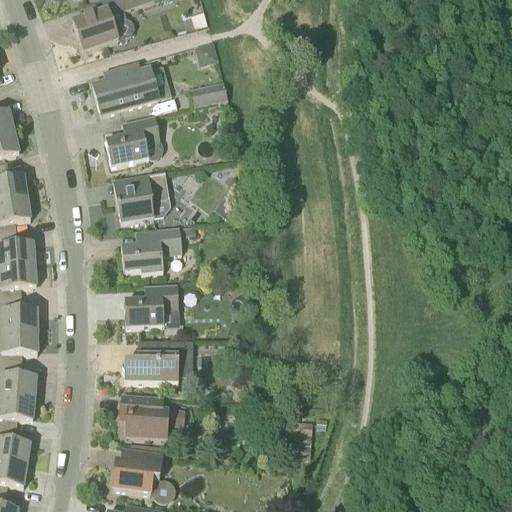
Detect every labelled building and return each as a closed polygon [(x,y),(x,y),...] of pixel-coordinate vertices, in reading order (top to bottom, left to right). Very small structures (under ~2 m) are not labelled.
[(120,17),(162,3),(160,0),(114,0),(115,0),(120,17)] [(83,58),(117,46),(107,15),(72,27),(83,58)] [(116,74),(102,78),(105,88),(92,92),(100,122),(158,106),(149,75),(139,78),(136,69),(116,74)] [(188,96),(192,114),(227,106),(223,88),(188,96)] [(0,141),(13,138),(8,117),(0,118),(0,141)] [(122,129),(125,143),(105,147),(111,173),(148,165),(145,151),(160,148),(154,122),(122,129)] [(13,138),(0,141),(0,174),(1,175),(0,168),(0,164),(19,160),(13,138)] [(1,175),(0,174),(0,208),(26,204),(23,182),(3,185),(1,175)] [(112,186),(116,215),(118,214),(120,230),(141,226),(145,229),(149,225),(153,224),(151,209),(166,206),(168,203),(164,178),(112,186)] [(0,240),(11,239),(10,229),(30,226),(26,204),(0,208),(0,240)] [(196,241),(195,232),(179,233),(180,243),(196,241)] [(134,238),(136,251),(120,253),(123,279),(140,277),(140,281),(163,279),(161,262),(181,260),(179,233),(134,238)] [(0,273),(34,271),(32,249),(12,250),(11,239),(0,240),(0,273)] [(34,271),(0,273),(0,305),(16,305),(16,294),(36,293),(34,271)] [(124,307),(125,334),(163,332),(163,317),(178,317),(177,290),(143,292),(144,306),(124,307)] [(182,301),(193,300),(193,291),(181,292),(182,301)] [(16,305),(0,305),(0,337),(37,338),(37,316),(17,316),(16,305)] [(242,344),(247,331),(232,325),(227,338),(242,344)] [(37,338),(0,337),(0,369),(16,371),(16,360),(37,360),(37,338)] [(178,389),(178,361),(184,361),(185,347),(137,347),(137,360),(136,360),(136,366),(124,366),(124,371),(121,375),(124,379),(124,389),(178,389)] [(15,381),(16,371),(0,369),(0,402),(34,405),(36,383),(15,381)] [(166,430),(168,416),(161,416),(162,403),(122,400),(120,425),(127,425),(126,444),(160,446),(161,429),(166,430)] [(0,434),(11,436),(12,425),(32,427),(34,405),(0,402),(0,434)] [(309,466),(311,428),(295,427),(293,449),(285,449),(284,464),(309,466)] [(0,467),(26,471),(30,449),(10,446),(11,436),(0,434),(0,467)] [(131,455),(162,459),(163,452),(132,448),(131,455)] [(162,459),(131,455),(123,454),(121,466),(116,466),(112,495),(150,500),(152,486),(159,486),(162,459)] [(26,471),(0,467),(0,500),(1,500),(3,490),(23,494),(26,471)]
